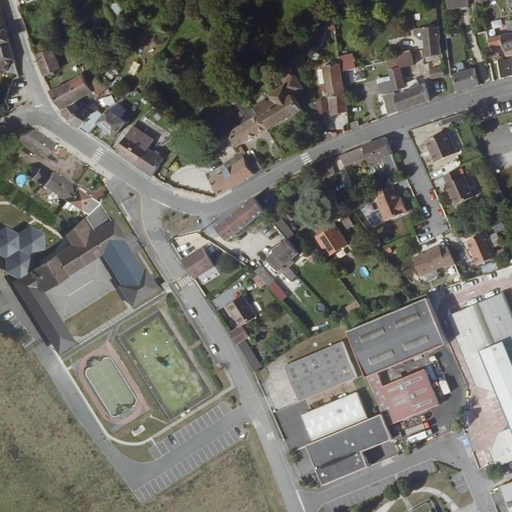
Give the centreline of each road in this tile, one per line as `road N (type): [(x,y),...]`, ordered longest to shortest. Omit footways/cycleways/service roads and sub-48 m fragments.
road 1 (tertiary): [(151,190),(155,237),(226,350),(295,511)]
road 2 (tertiary): [(394,125),(216,207),(186,206),(151,190)]
road 3 (residential): [(483,511),(453,443),(295,511)]
road 4 (tertiary): [(151,190),(47,118)]
road 5 (residential): [(47,118),(7,0)]
road 6 (tertiary): [(511,88),(394,125)]
